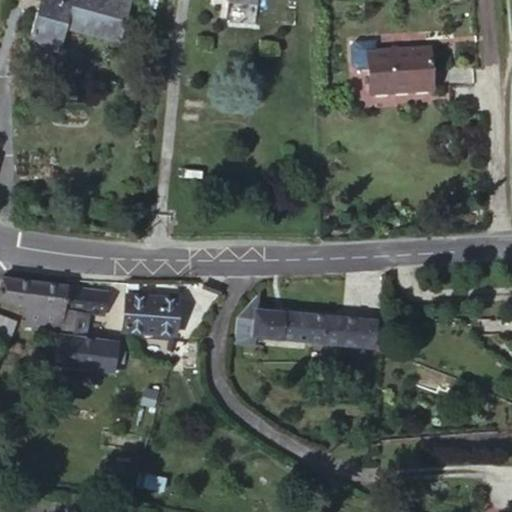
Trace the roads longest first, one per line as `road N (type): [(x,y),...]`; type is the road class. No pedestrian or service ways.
road 1 (tertiary): [(511,250),(251,263),(133,260),(0,241)]
road 2 (unknown): [(111,257),(153,45)]
road 3 (unknown): [(370,258),(447,293),(511,298)]
